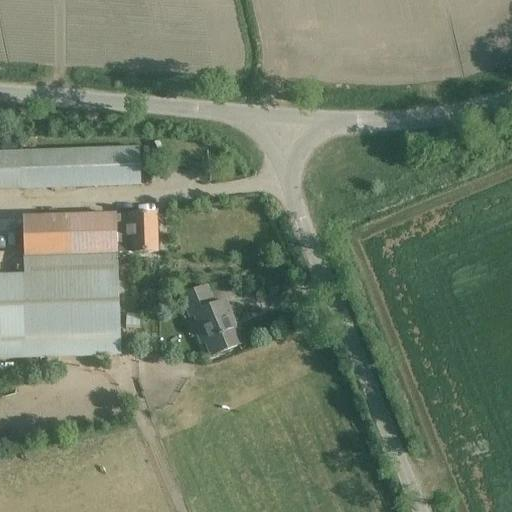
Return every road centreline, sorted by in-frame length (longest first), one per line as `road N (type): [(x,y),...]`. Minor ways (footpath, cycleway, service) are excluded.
road 1 (unclassified): [(420,511),(285,187)]
road 2 (unclassified): [(0,93),(230,112)]
road 3 (unclassified): [(334,118),(409,120),(472,112),(511,96)]
